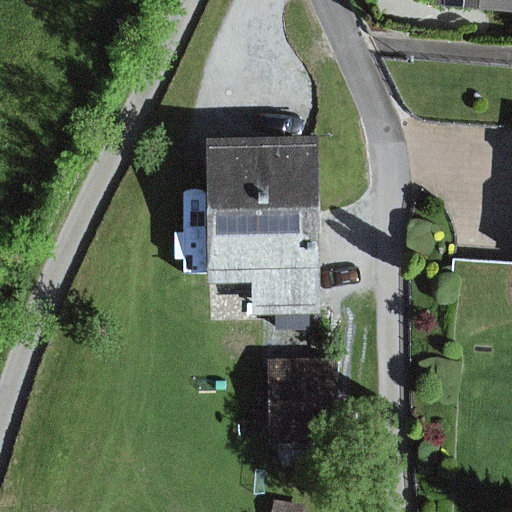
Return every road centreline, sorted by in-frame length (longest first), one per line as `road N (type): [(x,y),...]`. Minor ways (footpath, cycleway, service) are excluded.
road 1 (track): [(401,511),(400,161),(377,84),(338,0)]
road 2 (residential): [(192,0),(0,456)]
